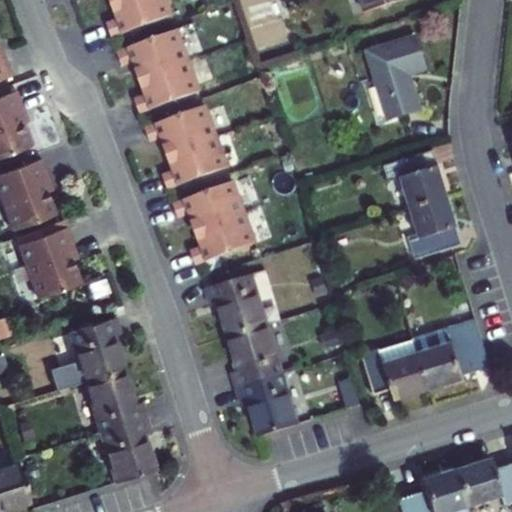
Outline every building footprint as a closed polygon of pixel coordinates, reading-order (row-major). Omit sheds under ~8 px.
[(106,24),(112,39),(172,17),(165,0),(109,0),(117,21),(106,24)] [(360,0),(364,12),(404,0),(360,0)] [(135,100),(140,114),(200,92),(177,31),(117,53),(123,68),(133,64),(145,96),(135,100)] [(408,74),(425,69),(415,38),(367,53),(389,120),(420,110),(408,74)] [(0,81),(11,77),(1,52),(0,52),(0,81)] [(0,158),(11,154),(29,148),(21,125),(19,119),(25,117),(16,91),(0,97),(0,158)] [(163,176),(168,190),(228,168),(205,107),(145,129),(151,143),(161,140),(173,172),(163,176)] [(25,117),(19,119),(21,125),(28,123),(25,117)] [(401,180),(439,169),(434,152),(384,167),(390,184),(401,180)] [(0,166),(14,162),(11,154),(0,158),(0,166)] [(41,160),(0,174),(0,198),(12,232),(55,216),(46,194),(44,187),(50,185),(41,160)] [(448,198),(439,169),(401,180),(410,210),(448,198)] [(191,252),(197,266),(256,244),(234,183),(174,205),(179,219),(189,215),(201,248),(191,252)] [(44,187),(46,194),(53,191),(50,185),(44,187)] [(410,210),(419,240),(457,229),(448,198),(410,210)] [(66,228),(18,246),(38,300),(80,284),(71,262),(69,256),(76,253),(66,228)] [(462,247),(457,229),(419,240),(410,243),(416,261),(462,247)] [(69,256),(71,262),(78,259),(76,253),(69,256)] [(416,280),(407,274),(399,284),(408,291),(416,280)] [(228,338),(266,326),(251,276),(205,290),(211,306),(218,304),(219,308),(228,338)] [(323,282),(313,284),(317,299),(327,296),(323,282)] [(397,288),(380,284),(377,297),(394,301),(397,288)] [(0,338),(13,334),(8,317),(0,319),(0,338)] [(85,383),(123,371),(112,337),(120,334),(115,319),(69,333),(85,383)] [(413,340),(418,356),(453,345),(462,377),(490,368),(476,321),(413,340)] [(237,390),(282,376),(266,326),(228,338),(236,362),(239,372),(232,374),(237,390)] [(343,346),(339,332),(321,337),(325,351),(343,346)] [(379,351),(384,366),(418,356),(413,340),(379,351)] [(464,382),(462,377),(453,345),(418,356),(429,393),(464,382)] [(384,366),(379,351),(362,356),(374,396),(391,391),(384,366)] [(429,393),(418,356),(384,366),(391,391),(395,403),(429,393)] [(100,433),(146,419),(141,403),(134,405),(123,371),(85,383),(100,433)] [(259,438),(298,426),(282,376),(237,390),(242,405),(248,403),(250,406),(259,438)] [(347,410),(361,406),(352,380),(339,384),(347,410)] [(116,483),(154,471),(143,437),(151,434),(146,419),(100,433),(116,483)] [(27,422),(18,426),(22,440),(32,437),(27,422)] [(465,506),(499,496),(492,468),(488,458),(454,468),(465,506)] [(34,463),(24,466),(28,479),(38,477),(34,463)] [(492,468),(499,496),(502,505),(511,501),(511,482),(506,464),(492,468)] [(0,511),(30,503),(18,465),(0,470),(0,511)] [(446,511),(465,506),(454,468),(419,479),(423,490),(429,511),(446,511)] [(429,511),(423,490),(395,499),(399,511),(429,511)]
